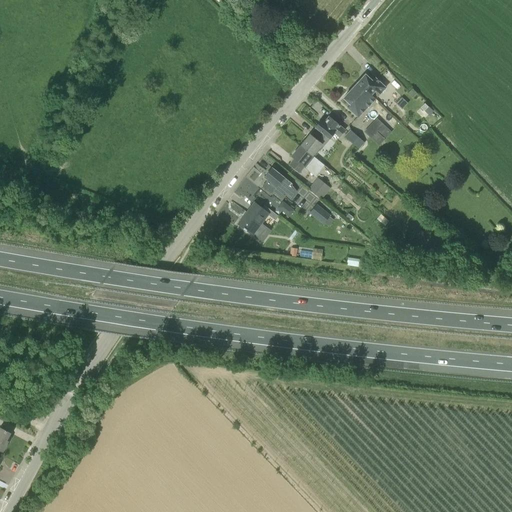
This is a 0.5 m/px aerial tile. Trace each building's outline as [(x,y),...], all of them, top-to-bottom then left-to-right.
[(365,89),(375,99),(385,87),(375,78),(372,81),(365,74),(356,84),(363,90),(365,89)] [(375,99),(365,89),(363,90),(356,84),(343,98),(350,104),(347,107),(358,117),(375,99)] [(413,97),(417,94),(412,89),(408,92),(413,97)] [(320,121),(315,127),(329,138),(334,132),(339,136),(344,129),(329,117),(323,123),(320,121)] [(377,118),(365,132),(379,146),(392,132),(377,118)] [(319,150),(329,138),(315,127),(300,146),(312,155),(317,149),(319,150)] [(359,148),(364,142),(351,130),(345,136),(359,148)] [(312,155),(300,146),(291,156),(294,158),(289,165),(299,173),(304,167),(315,176),(324,166),(312,155)] [(270,194),(272,191),(280,198),(292,184),(272,168),(264,178),(268,181),(262,187),(270,194)] [(321,200),(330,189),(317,178),(308,190),(321,200)] [(243,183),(236,192),(243,197),(250,188),(243,183)] [(262,208),(255,203),(247,214),(244,219),(245,220),(241,226),(253,235),(262,242),(271,231),(261,223),(268,215),(275,220),(278,216),(264,205),(262,208)] [(333,220),(329,217),(330,215),(317,204),(310,213),(323,224),(324,223),(328,226),(333,220)] [(286,214),(289,217),(295,211),(291,208),(286,214)] [(314,247),(313,259),(322,259),(323,248),(314,247)] [(0,449),(3,451),(8,441),(7,440),(11,433),(0,427),(0,449)]
